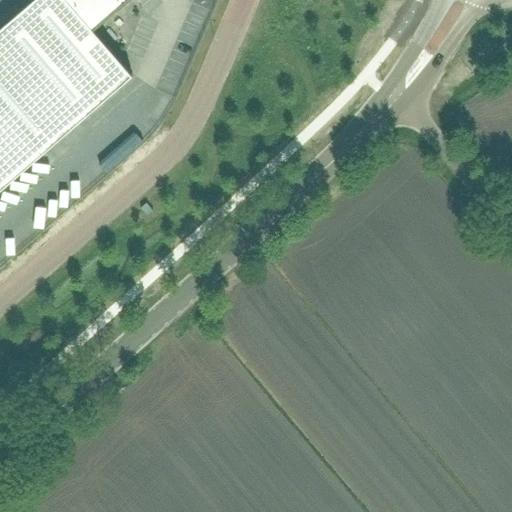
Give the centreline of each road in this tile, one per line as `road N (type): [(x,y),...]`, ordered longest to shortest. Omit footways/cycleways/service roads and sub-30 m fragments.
road 1 (tertiary): [(0,466),(394,97)]
road 2 (unclassified): [(234,0),(188,129),(0,299)]
road 3 (unclassified): [(511,223),(394,97)]
road 4 (tertiary): [(394,97),(442,57),(481,0)]
